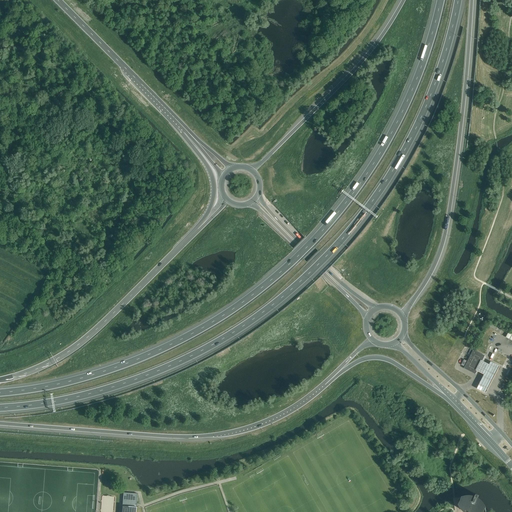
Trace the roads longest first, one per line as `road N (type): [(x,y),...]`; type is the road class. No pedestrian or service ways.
road 1 (motorway): [(0,407),(79,396),(157,370),(212,347),(272,305),(335,247),(392,171),(442,62),(458,0)]
road 2 (motorway): [(440,0),(425,56),(375,162),(295,258),(256,292),(150,354),(80,378),(0,392)]
road 3 (motorway): [(0,423),(216,434),(283,412),(335,372)]
road 4 (motorway): [(401,316),(445,231),(471,0)]
road 5 (motorway): [(204,222),(73,348),(0,379)]
road 6 (motorway): [(404,0),(364,57),(252,169)]
road 7 (tertiary): [(180,126),(56,0)]
road 8 (primary): [(371,313),(254,201)]
road 9 (primary): [(511,445),(402,336)]
road 10 (motorway): [(335,372),(380,357),(452,398)]
